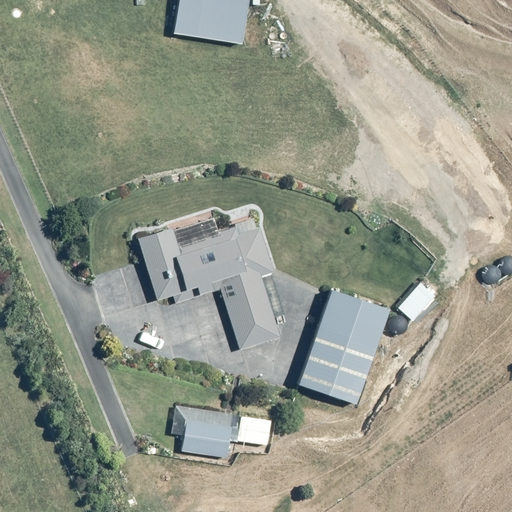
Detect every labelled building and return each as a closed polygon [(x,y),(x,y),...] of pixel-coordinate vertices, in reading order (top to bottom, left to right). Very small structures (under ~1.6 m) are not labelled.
[(245,0),(178,0),(174,34),(240,42),(245,0)] [(169,223),(132,235),(155,307),(217,287),(238,351),(281,337),(262,281),(274,277),(259,231),(236,239),(233,230),(178,249),(169,223)] [(432,291),(418,280),(397,308),(410,318),(432,291)] [(387,304),(326,285),(295,386),(355,405),(387,304)] [(229,419),(184,415),(180,453),(225,458),(229,419)] [(268,419),(235,415),(232,441),(265,445),(268,419)]
